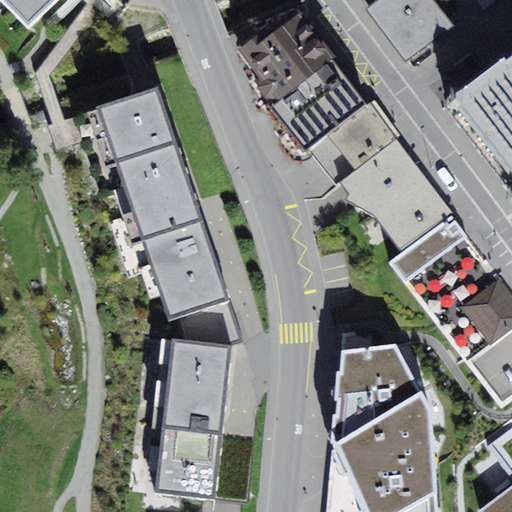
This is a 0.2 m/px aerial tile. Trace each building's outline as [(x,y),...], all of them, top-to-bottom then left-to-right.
[(5,0),(30,24),(56,0),(5,0)] [(378,0),(367,9),(406,61),(454,25),(435,0),(378,0)] [(257,84),(270,100),(330,55),(299,13),(272,34),(267,28),(238,49),(262,80),(257,84)] [(511,49),(461,88),(451,86),(447,107),(509,189),(507,197),(511,202),(511,49)] [(368,105),(330,55),(270,100),(263,106),(301,156),(309,149),(329,135),(368,105)] [(169,318),(176,316),(184,341),(174,339),(158,491),(216,497),(231,345),(241,342),(235,326),(239,324),(229,298),(158,86),(98,106),(169,318)] [(329,135),(356,171),(397,140),(370,103),(368,105),(329,135)] [(341,182),(356,171),(329,135),(309,149),(337,185),(341,182)] [(375,215),(404,252),(451,216),(454,213),(397,140),(356,171),(341,182),(350,194),(346,199),(375,215)] [(468,237),(451,216),(404,252),(389,263),(405,283),(501,408),(511,400),(511,294),(500,278),(468,237)] [(440,511),(433,410),(396,346),(342,351),(326,511),(440,511)] [(511,511),(511,430),(489,446),(489,447),(511,480),(511,482),(471,511),(511,511)]
